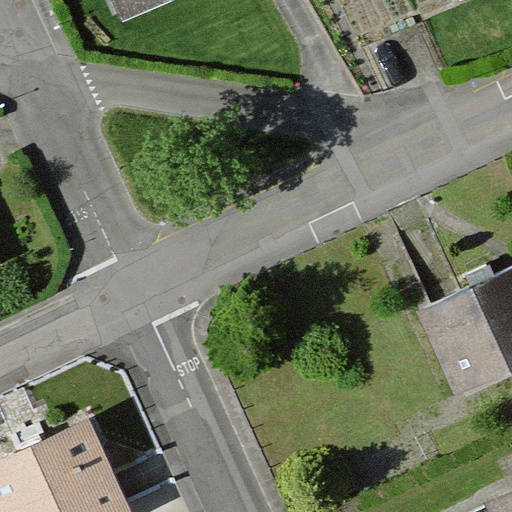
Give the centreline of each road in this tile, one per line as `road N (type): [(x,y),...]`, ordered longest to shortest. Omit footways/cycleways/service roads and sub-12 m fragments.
road 1 (residential): [(465,137),(90,87),(35,88)]
road 2 (residential): [(133,299),(465,137)]
road 3 (residential): [(133,299),(155,328),(237,511)]
road 4 (residential): [(35,88),(133,299)]
road 5 (residential): [(0,362),(133,299)]
